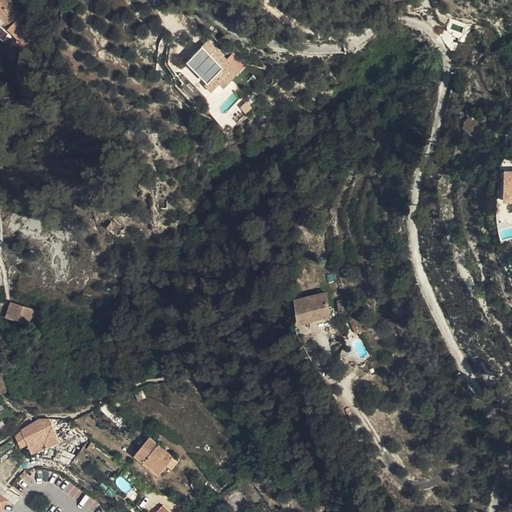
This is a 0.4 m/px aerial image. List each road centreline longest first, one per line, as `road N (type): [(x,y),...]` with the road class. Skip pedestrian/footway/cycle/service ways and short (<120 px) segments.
road 1 (residential): [(491,511),(508,436),(465,372),(416,246),(417,193),(446,78),(443,47),(416,26),(349,47),(266,42),(190,0)]
road 2 (track): [(79,415),(148,380),(184,380),(314,511)]
